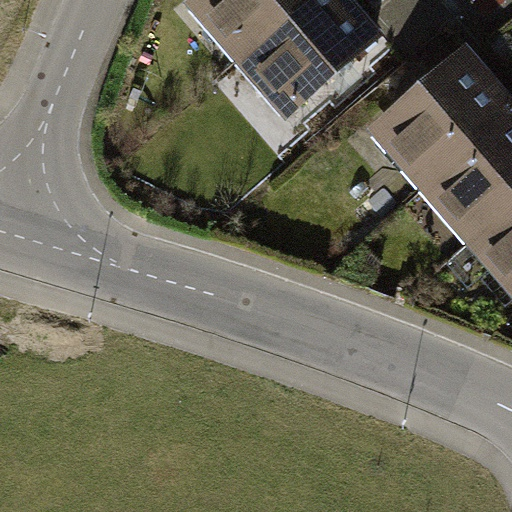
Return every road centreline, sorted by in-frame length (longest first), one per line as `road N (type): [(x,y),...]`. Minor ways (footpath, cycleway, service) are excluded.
road 1 (residential): [(2,226),(511,407)]
road 2 (residential): [(2,226),(101,0)]
